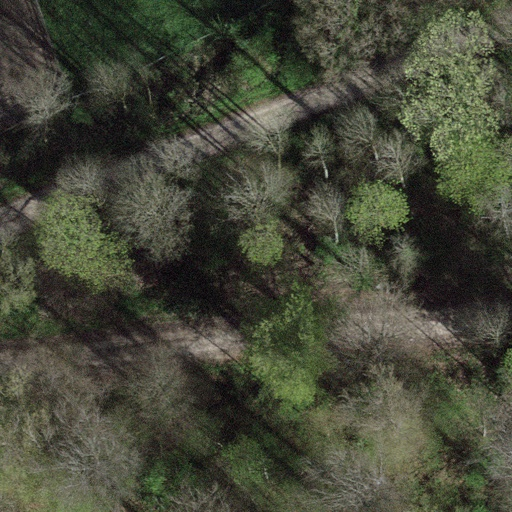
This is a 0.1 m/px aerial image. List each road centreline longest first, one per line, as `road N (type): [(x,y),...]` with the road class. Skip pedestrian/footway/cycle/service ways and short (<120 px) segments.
road 1 (track): [(0,232),(240,126),(511,21)]
road 2 (track): [(0,368),(208,338),(511,319)]
